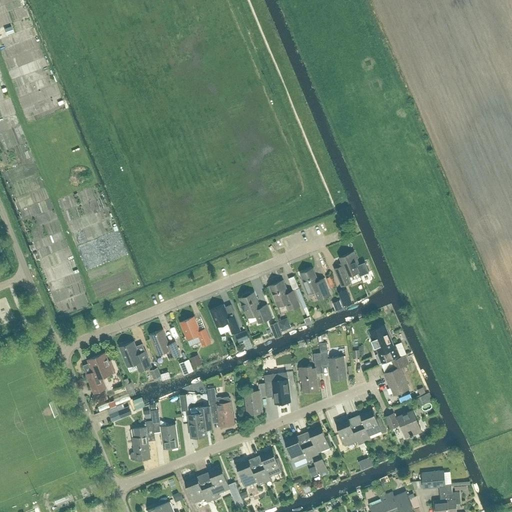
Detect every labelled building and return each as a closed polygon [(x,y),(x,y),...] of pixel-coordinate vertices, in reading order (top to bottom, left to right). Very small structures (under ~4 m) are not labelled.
[(15,98),(23,122),(53,110),(48,96),(49,95),(45,84),(49,83),(40,59),(35,61),(43,80),(31,84),(33,91),(15,98)] [(0,131),(0,150),(2,160),(22,156),(15,124),(2,127),(3,131),(0,131)] [(96,245),(115,237),(113,231),(93,239),(96,245)] [(342,269),(335,271),(341,286),(351,282),(348,275),(358,271),(359,275),(369,271),(365,261),(359,264),(353,251),(340,257),(342,262),(339,264),(340,266),(342,269)] [(301,273),(309,293),(315,290),(318,298),(330,294),(324,278),(318,280),(313,268),(301,273)] [(330,276),(326,277),(330,287),(335,286),(330,276)] [(270,285),(278,306),(286,302),(289,310),(299,305),(293,290),(288,293),(283,280),(270,285)] [(346,288),(338,292),(344,305),(351,301),(346,288)] [(243,296),(240,297),(242,303),(241,304),(243,309),(244,309),(248,317),(255,314),(258,322),(271,317),(265,305),(260,307),(254,292),(250,293),(249,291),(242,294),(243,296)] [(329,302),(332,309),(338,307),(335,299),(329,302)] [(210,309),(217,327),(227,322),(232,333),(241,330),(234,315),(229,317),(224,304),(210,309)] [(194,316),(180,321),(187,339),(190,345),(201,341),(203,345),(211,342),(205,328),(200,330),(194,316)] [(370,331),(380,353),(383,362),(388,360),(401,355),(396,344),(393,345),(384,325),(370,331)] [(280,326),(272,330),(273,334),(275,337),(283,334),(282,331),(280,326)] [(150,334),(158,354),(166,351),(169,359),(180,354),(175,341),(169,343),(163,329),(150,334)] [(246,329),(236,333),(239,341),(243,339),(247,348),(253,346),(249,337),(246,329)] [(146,354),(140,356),(134,341),(120,346),(128,366),(136,362),(139,371),(151,366),(146,354)] [(319,343),(320,352),(323,372),(322,365),(329,364),(331,380),(346,378),(343,355),(329,357),(327,342),(319,343)] [(347,351),(348,358),(355,356),(353,349),(347,351)] [(92,371),(86,373),(93,390),(94,393),(106,388),(105,385),(101,376),(113,371),(105,352),(88,359),(92,371)] [(311,365),(299,366),(300,380),(302,379),(303,391),(318,389),(316,373),(323,372),(320,352),(313,353),(315,367),(312,367),(311,365)] [(201,363),(197,354),(189,357),(193,367),(201,363)] [(400,367),(406,365),(409,363),(405,354),(402,355),(381,364),(385,373),(384,374),(388,383),(389,383),(394,394),(409,388),(400,367)] [(150,370),(153,378),(160,376),(157,367),(150,370)] [(290,400),(286,372),(264,375),(265,382),(266,387),(273,387),(275,402),(290,400)] [(125,384),(130,395),(136,392),(131,381),(125,384)] [(260,396),(267,395),(265,382),(258,383),(259,389),(244,391),(247,414),(262,412),(260,396)] [(417,389),(420,395),(426,393),(423,386),(417,389)] [(207,388),(209,405),(211,418),(210,410),(217,409),(219,425),(234,423),(231,401),(231,398),(228,396),(221,397),(221,396),(216,397),(215,387),(207,388)] [(433,400),(429,392),(415,398),(419,406),(433,400)] [(188,410),(186,399),(186,393),(179,394),(181,410),(188,410)] [(137,396),(129,399),(131,405),(140,402),(137,396)] [(123,403),(107,409),(112,421),(132,413),(128,405),(124,407),(123,403)] [(209,405),(202,406),(190,408),(190,414),(188,414),(191,437),(206,435),(204,419),(211,418),(209,405)] [(380,417),(377,418),(373,408),(360,413),(364,424),(359,426),(365,441),(371,439),(370,435),(381,430),(382,432),(386,431),(380,417)] [(156,409),(152,410),(153,420),(155,432),(161,431),(164,448),(179,446),(175,423),(161,425),(160,419),(159,409),(156,409)] [(406,437),(421,431),(413,410),(397,416),(398,419),(396,419),(393,412),(385,416),(390,428),(400,424),(406,437)] [(343,445),(345,444),(345,445),(357,440),(358,444),(365,441),(359,426),(353,428),(349,418),(336,423),(340,433),(338,434),(343,445)] [(131,428),(134,451),(132,451),(130,453),(131,458),(133,459),(135,459),(135,460),(150,458),(148,442),(156,441),(154,432),(155,432),(153,420),(145,421),(146,426),(131,428)] [(318,452),(330,447),(330,446),(332,445),(327,433),(325,434),(321,425),(309,430),(313,440),(307,443),(313,458),(320,476),(329,473),(321,454),(319,455),(318,452)] [(297,435),(285,440),(293,461),(294,461),(296,466),(307,461),(313,458),(307,443),(301,445),(297,435)] [(280,460),(277,461),(273,449),(260,454),(264,465),(259,467),(265,482),(271,480),(270,476),(281,471),(284,470),(280,460)] [(258,485),(265,482),(259,467),(253,469),(249,459),(236,464),(245,486),(257,481),(258,485)] [(213,481),(207,484),(214,499),(220,497),(218,492),(230,488),(221,466),(209,471),(213,481)] [(444,470),(422,472),(423,487),(439,486),(440,493),(452,492),(452,485),(452,483),(445,484),(444,470)] [(207,502),(214,499),(207,484),(201,486),(197,476),(185,481),(193,502),(205,498),(207,502)] [(393,491),(386,493),(393,509),(398,506),(400,511),(413,511),(415,511),(406,490),(394,495),(393,491)] [(445,500),(433,501),(434,511),(456,511),(456,503),(461,503),(460,497),(460,492),(460,491),(455,492),(452,492),(440,493),(449,492),(449,496),(449,499),(445,500)] [(380,497),(368,502),(370,505),(372,511),(386,511),(387,511),(393,509),(386,493),(380,496),(380,497)] [(179,511),(178,511),(174,511),(170,501),(148,510),(148,511),(179,511)]
